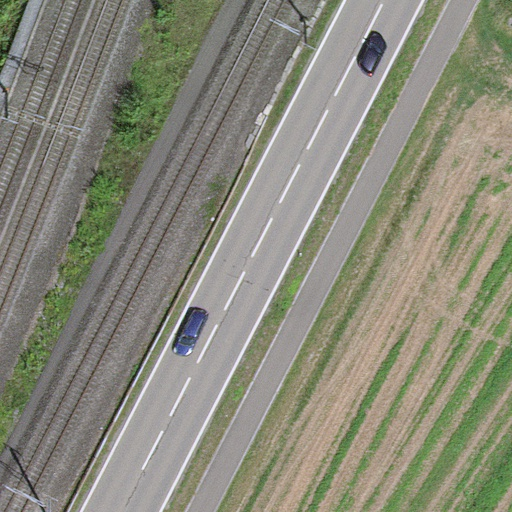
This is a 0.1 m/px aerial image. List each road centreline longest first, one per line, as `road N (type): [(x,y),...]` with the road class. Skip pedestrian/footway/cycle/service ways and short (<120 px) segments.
road 1 (track): [(198,511),(462,0)]
road 2 (primary): [(112,511),(372,0)]
